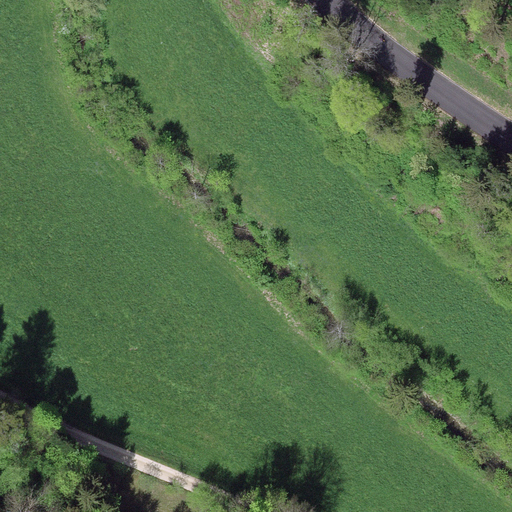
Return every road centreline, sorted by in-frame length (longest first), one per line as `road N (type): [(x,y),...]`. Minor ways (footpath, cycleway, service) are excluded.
road 1 (track): [(257,511),(45,419),(0,389)]
road 2 (tertiary): [(324,0),(432,89),(511,139)]
